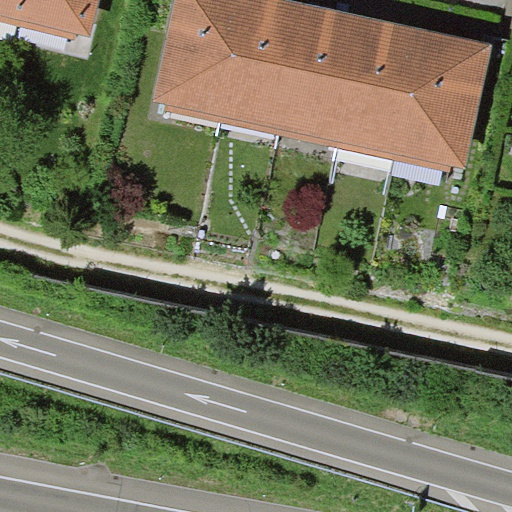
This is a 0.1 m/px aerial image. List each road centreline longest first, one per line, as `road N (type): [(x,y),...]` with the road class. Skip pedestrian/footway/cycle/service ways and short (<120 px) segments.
road 1 (motorway): [(511,488),(0,338)]
road 2 (track): [(0,231),(511,343)]
